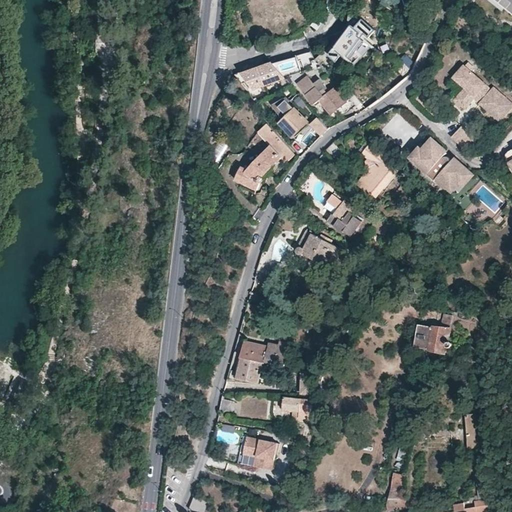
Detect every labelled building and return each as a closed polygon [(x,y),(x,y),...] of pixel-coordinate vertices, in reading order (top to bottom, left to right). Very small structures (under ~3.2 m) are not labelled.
[(402,0),(405,7),(407,9),(428,2),(428,0),(402,0)] [(509,3),(505,0),(493,0),(505,9),(509,3)] [(346,24),(350,27),(355,6),(350,1),(346,24)] [(105,26),(114,26),(114,9),(104,9),(105,26)] [(335,48),(330,56),(336,62),(341,56),(354,67),(371,45),(361,36),(363,34),(368,38),(374,31),(362,20),(356,26),(354,25),(351,28),(350,27),(335,48)] [(331,45),(335,48),(350,27),(346,24),(331,45)] [(105,41),(115,41),(114,26),(105,26),(105,41)] [(335,48),(331,45),(316,60),(320,65),(330,56),(335,48)] [(310,52),(299,55),(304,69),(316,64),(310,52)] [(405,56),(401,59),(411,71),(414,66),(405,56)] [(401,59),(395,68),(405,79),(409,75),(411,71),(401,59)] [(291,85),(272,63),(241,74),(236,77),(248,92),(250,92),(280,81),(282,84),(276,88),(278,91),(291,85)] [(457,100),(467,110),(477,99),(482,103),(481,105),(501,122),(511,110),(511,105),(494,90),(492,92),(464,68),(454,80),(465,91),(457,100)] [(299,84),(314,105),(319,102),(330,115),(349,99),(339,86),(331,92),(321,80),(315,84),(309,77),(299,84)] [(291,101),(302,111),(308,105),(297,95),(291,101)] [(309,123),(286,96),(274,101),(288,117),(281,123),(293,137),(309,123)] [(311,125),(315,129),(310,134),(316,141),(328,129),(318,118),(311,125)] [(267,144),(270,147),(251,171),(248,170),(242,167),(236,180),(257,190),(260,182),(262,183),(281,158),(285,164),(295,155),(267,125),(257,133),(267,144)] [(462,127),(452,138),(468,152),(478,141),(462,127)] [(303,142),(309,149),(316,141),(310,134),(303,142)] [(444,153),(430,141),(424,149),(427,151),(423,155),(420,152),(416,148),(409,156),(425,170),(421,175),(442,194),(453,181),(458,185),(466,176),(446,170),(445,169),(448,165),(448,160),(446,158),(443,159),(439,161),(438,162),(436,161),(444,153)] [(248,170),(251,171),(270,147),(267,144),(248,170)] [(331,145),(325,151),(335,159),(341,152),(331,145)] [(366,161),(367,166),(368,169),(354,186),(364,194),(365,193),(373,199),(394,173),(386,167),(389,163),(367,146),(362,153),(368,158),(366,161)] [(461,188),(463,190),(474,176),(456,160),(446,170),(466,176),(458,185),(461,188)] [(449,201),(461,188),(458,185),(453,181),(442,194),(449,201)] [(351,236),(362,221),(350,213),(353,208),(334,193),(328,201),(338,208),(334,214),(333,213),(327,221),(343,232),(344,231),(351,236)] [(383,236),(390,226),(377,218),(371,228),(383,236)] [(314,230),(309,227),(297,249),(298,250),(299,248),(300,248),(302,248),(304,249),(314,230)] [(299,254),(299,253),(313,259),(309,266),(328,275),(342,249),(331,243),(332,239),(323,234),(322,235),(314,230),(304,249),(302,248),(300,248),(299,248),(298,250),(297,252),(298,253),(299,254)] [(270,277),(276,264),(270,263),(271,254),(263,252),(257,272),(270,277)] [(299,254),(296,259),(309,266),(313,259),(299,253),(299,254)] [(261,302),(263,296),(250,292),(248,302),(261,302)] [(444,314),(442,328),(418,324),(415,346),(439,350),(438,353),(445,354),(445,351),(450,351),(451,346),(451,345),(450,346),(449,347),(448,347),(447,347),(446,346),(446,345),(445,344),(446,343),(447,342),(448,342),(452,315),(444,314)] [(268,347),(245,342),(237,378),(245,380),(244,386),(248,387),(247,392),(257,394),(259,388),(257,387),(251,386),(252,381),(258,382),(262,362),(265,362),(285,366),(290,343),(280,341),(279,345),(270,342),(268,347)] [(301,374),(301,393),(309,393),(309,374),(301,374)] [(283,410),(293,411),(299,412),(299,417),(311,418),(313,401),(284,397),(283,410)] [(234,414),(236,402),(222,399),(220,411),(234,414)] [(483,448),(482,434),(481,413),(465,414),(467,448),(467,449),(482,448),(483,448)] [(284,445),(251,438),(248,455),(261,458),(259,467),(276,471),(279,455),(282,456),(284,445)] [(403,475),(394,473),(387,505),(387,511),(389,511),(408,508),(403,475)] [(478,499),(487,498),(485,478),(476,479),(478,499)] [(199,511),(209,511),(212,503),(194,497),(189,510),(199,511)] [(463,502),(453,504),(453,511),(490,511),(489,498),(487,498),(478,499),(475,500),(476,506),(465,508),(463,502)]
